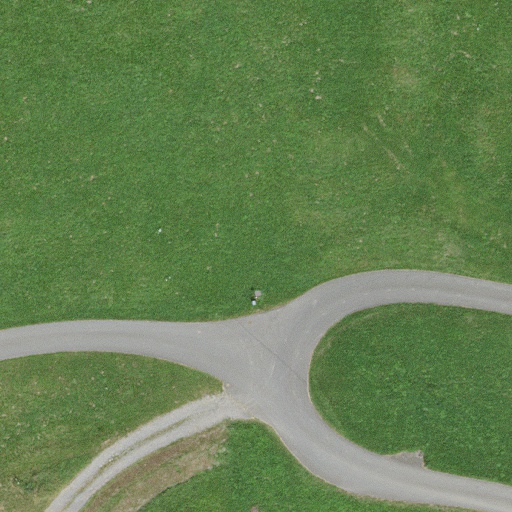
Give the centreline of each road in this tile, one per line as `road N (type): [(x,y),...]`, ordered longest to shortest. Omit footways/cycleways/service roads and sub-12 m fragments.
road 1 (residential): [(511,503),(406,480),(328,450),(277,388),(272,348),(114,333),(0,344)]
road 2 (track): [(272,348),(304,312),(382,285),(511,298)]
road 3 (track): [(51,511),(157,436),(277,388)]
